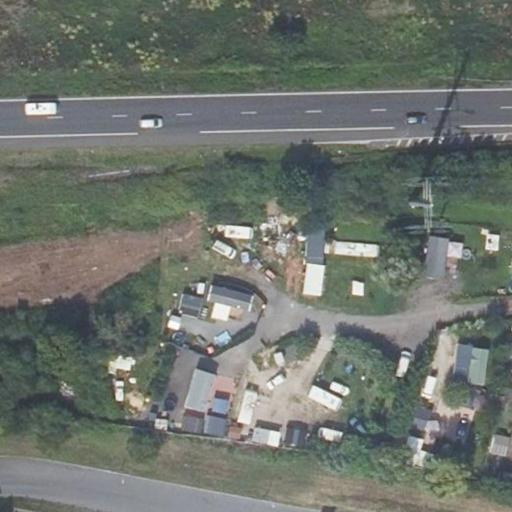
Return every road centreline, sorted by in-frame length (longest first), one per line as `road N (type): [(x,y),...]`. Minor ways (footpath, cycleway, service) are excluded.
road 1 (trunk): [(0,120),(511,107)]
road 2 (unclassified): [(191,511),(62,487),(0,487)]
